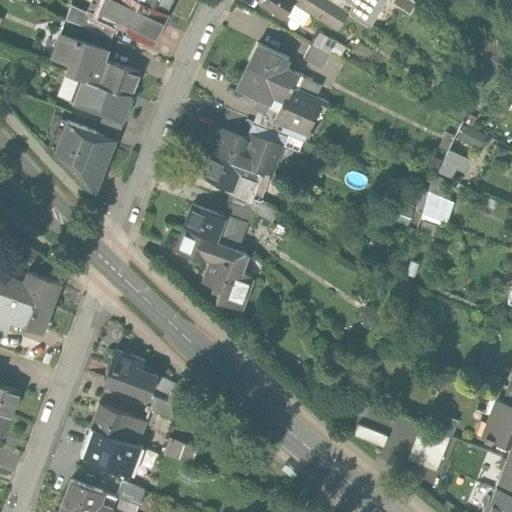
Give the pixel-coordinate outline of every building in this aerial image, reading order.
[(94,20),(103,0),(94,0),(88,14),(74,7),(67,20),(113,40),(117,31),(94,20)] [(171,15),(140,0),(103,0),(94,20),(117,31),(123,33),(156,49),(171,15)] [(140,0),(171,15),(178,0),(140,0)] [(262,0),(256,10),(281,24),(292,5),(336,30),(348,10),(330,0),(262,0)] [(382,0),(351,0),(352,0),(347,8),(370,21),(382,0)] [(415,3),(411,0),(392,0),(391,2),(408,13),(415,3)] [(110,50),(113,40),(67,20),(62,33),(110,50)] [(68,76),(136,100),(144,77),(115,67),(109,64),(113,52),(110,50),(62,33),(53,60),(71,67),(68,76)] [(317,33),(303,59),(331,75),(345,48),(317,33)] [(510,49),(490,37),(481,51),(500,64),(510,49)] [(243,70),(314,100),(322,84),(293,71),(285,67),(288,59),(253,43),(243,70)] [(496,63),(479,52),(466,71),(476,78),(483,83),(496,63)] [(243,70),(235,88),(270,103),(278,106),(272,119),(306,133),(319,101),(314,100),(243,70)] [(136,100),(68,76),(60,97),(72,101),(70,105),(127,125),(136,100)] [(483,83),(476,78),(469,88),(477,93),(483,83)] [(467,105),(459,99),(451,111),(459,116),(467,105)] [(69,122),(57,154),(98,200),(106,180),(120,143),(69,122)] [(484,144),(489,132),(469,123),(464,135),(484,144)] [(217,129),(209,151),(271,174),(282,145),(250,133),(247,140),(243,138),(217,129)] [(501,143),(491,147),(496,160),(506,156),(501,143)] [(271,174),(209,151),(200,177),(234,190),(262,200),(271,174)] [(469,162),(446,151),(438,169),(460,180),(469,162)] [(452,202),(431,194),(423,215),(445,222),(452,202)] [(189,204),(180,229),(214,241),(223,217),(217,215),(189,204)] [(403,209),(391,204),(386,217),(397,222),(403,209)] [(180,229),(173,248),(206,261),(199,282),(216,286),(214,291),(211,300),(241,309),(253,275),(241,271),(246,254),(243,250),(214,241),(180,229)] [(507,252),(494,247),(489,261),(501,266),(507,252)] [(0,292),(54,312),(64,286),(30,273),(26,282),(0,271),(0,292)] [(45,337),(54,312),(0,292),(0,332),(9,336),(11,331),(13,325),(45,337)] [(380,315),(365,305),(355,319),(371,329),(380,315)] [(383,343),(376,340),(372,352),(379,354),(383,343)] [(106,385),(153,405),(156,398),(170,404),(175,394),(178,385),(145,371),(148,363),(140,359),(121,351),(111,374),(106,385)] [(358,368),(351,364),(346,369),(342,367),(337,376),(352,385),(358,368)] [(0,382),(2,378),(0,377),(0,413),(12,418),(21,393),(9,389),(0,386),(0,382)] [(511,396),(504,393),(500,403),(511,407),(511,396)] [(191,402),(175,394),(170,404),(156,398),(153,405),(150,413),(175,422),(191,402)] [(506,451),(504,460),(511,462),(511,407),(500,403),(490,399),(475,440),(506,451)] [(100,403),(91,428),(140,446),(144,435),(149,421),(147,420),(142,418),(100,403)] [(12,418),(0,413),(0,438),(4,440),(12,418)] [(175,422),(150,413),(147,420),(149,421),(144,435),(167,444),(169,438),(175,422)] [(435,414),(417,461),(439,469),(457,422),(435,414)] [(395,420),(383,415),(379,426),(391,431),(395,420)] [(386,444),(390,433),(363,422),(358,433),(386,444)] [(140,446),(91,428),(83,451),(111,461),(117,463),(122,450),(146,458),(150,449),(140,446)] [(195,447),(169,438),(167,444),(163,455),(189,464),(195,447)] [(511,511),(511,462),(504,460),(489,500),(485,499),(479,511),(511,511)] [(71,479),(61,505),(79,511),(110,511),(116,498),(117,496),(107,492),(71,479)] [(123,482),(117,496),(116,498),(139,506),(145,490),(123,482)]
